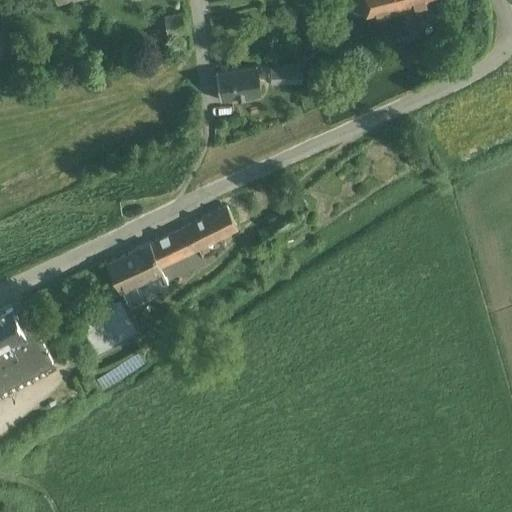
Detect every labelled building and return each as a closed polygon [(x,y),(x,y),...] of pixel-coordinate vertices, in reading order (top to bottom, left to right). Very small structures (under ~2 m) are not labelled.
[(401,10),(398,0),(352,0),(355,13),(373,9),(375,16),(401,10)] [(398,0),(401,10),(437,1),(437,0),(398,0)] [(169,38),(188,34),(184,12),(165,16),(169,38)] [(398,43),(420,37),(416,22),(394,29),(398,43)] [(302,65),(270,65),(270,84),(302,83),(302,65)] [(256,67),(215,72),(219,100),(260,94),(256,67)] [(167,282),(206,262),(204,258),(226,246),(220,234),(237,225),(227,204),(148,244),(160,269),(167,282)] [(270,223),(258,230),(266,242),(279,234),(279,233),(299,220),(291,207),(269,221),(270,223)] [(108,264),(120,289),(124,288),(130,301),(167,282),(160,269),(148,244),(108,264)] [(89,326),(84,329),(97,352),(136,329),(117,297),(84,317),(89,326)] [(0,386),(52,360),(38,332),(42,331),(30,308),(16,316),(12,308),(0,314),(0,386)]
